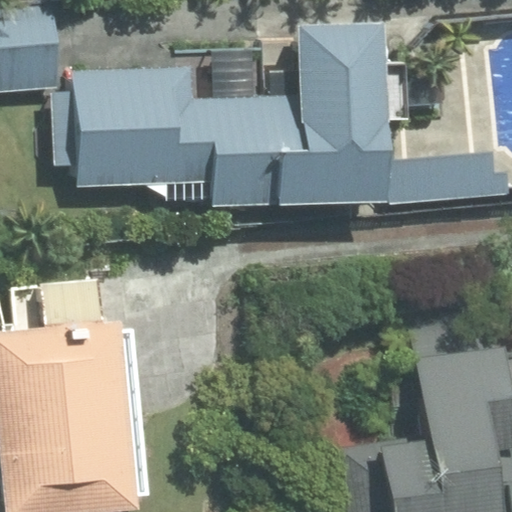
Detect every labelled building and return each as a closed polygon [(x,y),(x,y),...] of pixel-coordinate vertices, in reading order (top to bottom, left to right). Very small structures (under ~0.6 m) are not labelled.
[(35,0),(13,0),(0,1),(0,88),(42,85),(35,0)] [(58,160),(58,180),(191,174),(192,200),(357,193),(349,15),(267,18),(271,93),(176,97),(174,64),(54,69),(55,90),(38,91),(41,161),(58,160)] [(363,154),(368,207),(485,198),(481,144),(363,154)] [(0,323),(0,511),(109,503),(108,490),(124,489),(110,325),(94,327),(93,315),(75,317),(72,273),(15,278),(19,321),(0,323)] [(318,447),(326,511),(503,511),(496,461),(511,458),(511,344),(480,349),(474,305),(400,316),(405,350),(391,352),(403,435),(318,447)]
